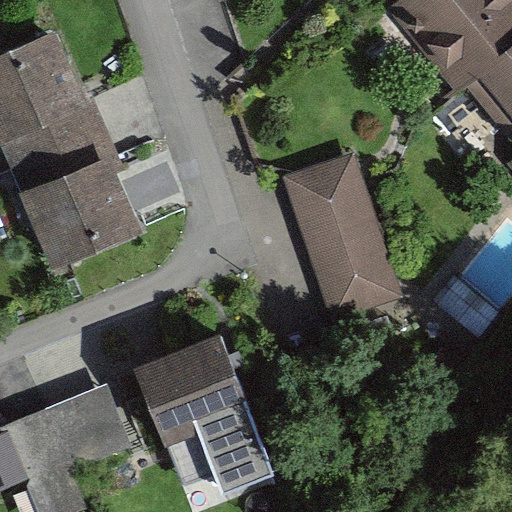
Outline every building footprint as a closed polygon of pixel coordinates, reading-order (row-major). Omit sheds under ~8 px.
[(511,0),(391,0),(455,85),(468,75),(511,133),(511,159),(508,163),(511,167),(511,0)] [(41,29),(0,47),(0,136),(20,182),(7,188),(42,267),(130,228),(96,153),(109,147),(84,91),(72,96),(41,29)] [(354,155),(291,174),(335,317),(398,298),(354,155)] [(215,331),(127,363),(150,431),(128,455),(155,482),(192,457),(170,432),(243,407),(215,331)] [(0,494),(64,467),(41,413),(0,430),(0,494)]
